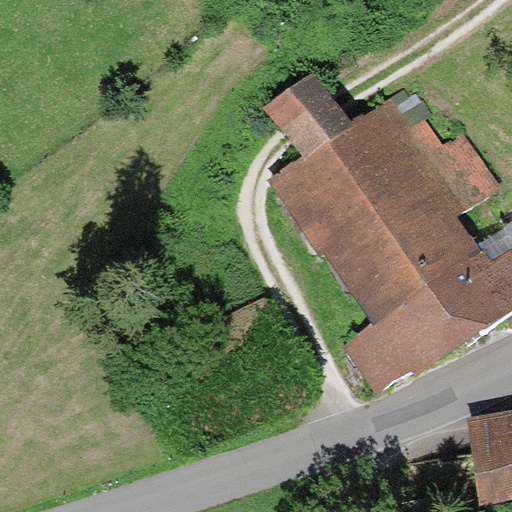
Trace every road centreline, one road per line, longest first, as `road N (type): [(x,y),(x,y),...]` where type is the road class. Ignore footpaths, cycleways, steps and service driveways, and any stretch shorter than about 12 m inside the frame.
road 1 (track): [(352,444),(321,365),(259,267),(248,190),(268,152),(300,118),(470,0)]
road 2 (residential): [(511,376),(352,444),(139,511)]
